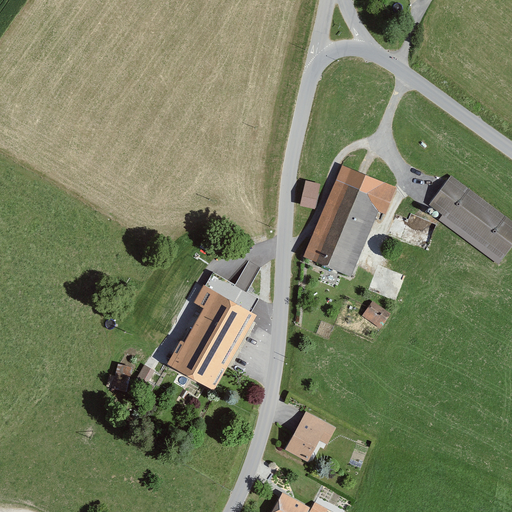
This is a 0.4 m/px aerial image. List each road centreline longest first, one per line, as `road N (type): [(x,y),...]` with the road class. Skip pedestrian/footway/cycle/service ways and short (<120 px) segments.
road 1 (tertiary): [(225,511),(262,421),(289,177),(317,63)]
road 2 (tertiary): [(511,150),(370,53)]
